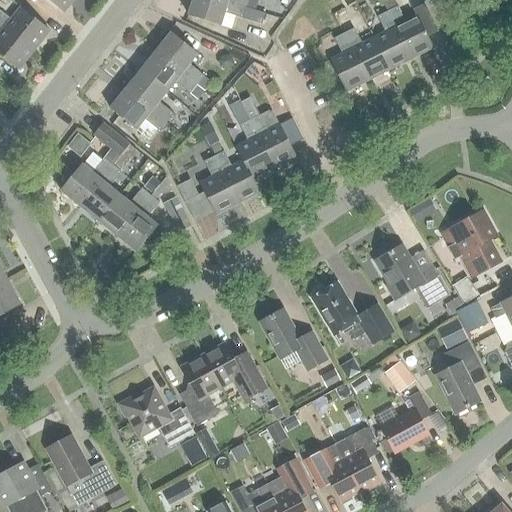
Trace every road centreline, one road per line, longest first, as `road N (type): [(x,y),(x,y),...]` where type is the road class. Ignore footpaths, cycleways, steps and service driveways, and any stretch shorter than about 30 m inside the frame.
road 1 (tertiary): [(74,328),(140,320),(296,230),(439,132),(511,125)]
road 2 (residential): [(0,163),(129,0)]
road 3 (residential): [(74,328),(0,185)]
road 4 (residential): [(396,511),(431,494),(511,425)]
